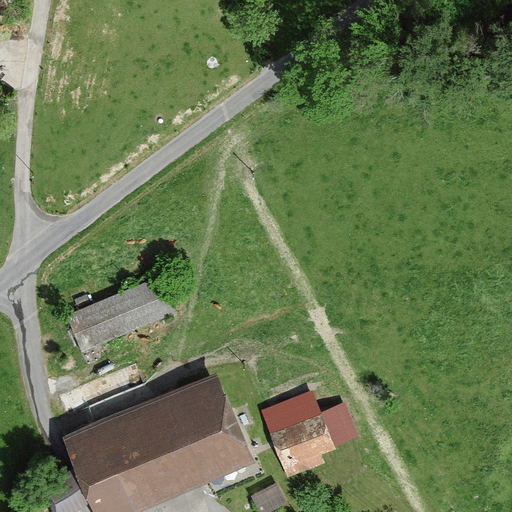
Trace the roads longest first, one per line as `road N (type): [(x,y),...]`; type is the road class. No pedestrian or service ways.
road 1 (unclassified): [(370,0),(272,82),(18,264)]
road 2 (unclassified): [(46,0),(18,264)]
road 3 (unclassified): [(18,264),(42,415),(84,511)]
